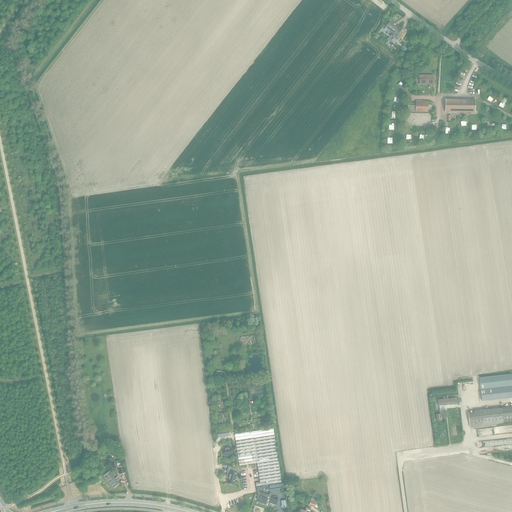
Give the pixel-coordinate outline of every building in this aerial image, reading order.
[(400,37),(405,30),(398,25),(397,27),(389,21),(386,26),(390,30),(387,34),(390,36),(393,32),(400,37)] [(433,83),(434,76),(420,76),(419,84),(430,84),(430,83),(433,83)] [(475,112),(475,100),(445,100),(445,112),(475,112)] [(416,101),(416,103),(407,103),(407,112),(427,112),(428,101),(416,101)] [(482,401),(511,397),(511,378),(511,374),(479,377),(482,401)] [(511,422),(511,406),(474,410),(474,412),(468,413),(470,427),(511,422)] [(256,486),(281,482),(273,428),(234,434),(239,466),(257,463),(260,481),(255,482),(256,486)] [(232,455),(230,447),(223,448),(224,456),(232,455)] [(229,472),(226,482),(234,484),(238,468),(228,466),(227,471),(229,472)] [(109,471),(104,475),(113,487),(119,483),(117,480),(118,479),(116,477),(115,478),(109,471)] [(276,505),(278,500),(270,497),(271,493),(269,492),(268,494),(261,492),(258,502),(265,504),(267,501),(269,502),(269,503),(276,505)]
